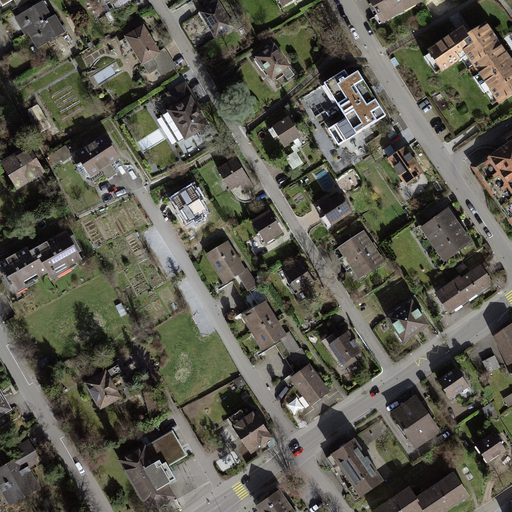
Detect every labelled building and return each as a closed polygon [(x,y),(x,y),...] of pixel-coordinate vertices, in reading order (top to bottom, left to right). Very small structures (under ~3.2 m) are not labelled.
[(14,1),(18,8),(26,4),(28,3),(26,0),(0,0),(4,7),(14,1)] [(219,0),(218,0),(199,12),(216,39),(236,27),(219,0)] [(370,0),(384,24),(428,0),(370,0)] [(22,15),(14,20),(24,36),(28,34),(52,20),(42,3),(29,11),(26,4),(18,8),(22,15)] [(56,17),(52,20),(28,34),(37,51),(40,49),(45,57),(52,53),(47,46),(66,35),(56,17)] [(467,25),(431,51),(446,72),(469,56),(467,53),(479,45),(473,37),(475,36),(467,25)] [(144,26),(124,37),(142,67),(145,66),(149,73),(157,68),(162,76),(176,67),(165,49),(160,52),(144,26)] [(467,53),(469,56),(503,104),(511,97),(511,60),(489,27),(475,36),(473,37),(479,45),(467,53)] [(273,45),(254,59),(271,83),(283,75),(288,82),(295,76),(273,45)] [(347,70),(325,84),(349,120),(338,127),(350,144),(390,118),(360,72),(352,78),(347,70)] [(175,108),(167,112),(186,142),(211,127),(195,102),(197,100),(186,82),(167,94),(175,108)] [(33,110),(43,126),(49,122),(39,106),(33,110)] [(9,114),(0,118),(0,120),(4,128),(14,123),(9,114)] [(289,117),(273,128),(287,149),(302,139),(289,117)] [(507,144),(473,167),(511,224),(511,132),(503,138),(507,144)] [(105,135),(75,154),(91,179),(121,159),(105,135)] [(28,146),(0,162),(0,163),(16,191),(45,174),(28,146)] [(66,146),(55,152),(62,163),(72,157),(66,146)] [(407,147),(390,159),(409,186),(426,174),(407,147)] [(297,153),(287,159),(294,171),(304,165),(297,153)] [(237,159),(219,169),(232,190),(240,185),(244,191),(254,185),(237,159)] [(193,187),(172,200),(187,226),(209,213),(193,187)] [(341,195),(319,209),(332,229),(353,215),(341,195)] [(448,210),(421,231),(445,265),(472,246),(448,210)] [(270,211),(253,220),(266,244),(283,233),(270,211)] [(66,232),(33,251),(48,277),(50,280),(83,262),(66,232)] [(365,232),(338,250),(358,279),(385,261),(365,232)] [(229,242),(207,255),(225,285),(240,276),(248,291),(258,285),(247,267),(245,269),(229,242)] [(28,249),(0,263),(0,265),(16,294),(48,277),(33,251),(30,253),(28,249)] [(302,263),(284,274),(297,295),(315,283),(302,263)] [(460,277),(435,294),(451,317),(494,286),(490,279),(494,276),(485,263),(461,279),(460,277)] [(411,299),(385,315),(402,342),(428,326),(411,299)] [(266,302),(243,316),(264,351),(281,341),(290,355),(291,354),(299,349),(289,332),(286,334),(266,302)] [(511,326),(493,338),(506,367),(511,364),(511,326)] [(331,334),(322,341),(339,365),(360,350),(346,331),(335,339),(331,334)] [(300,368),(288,378),(309,407),(328,393),(307,364),(310,362),(302,348),(299,349),(291,354),(300,368)] [(496,356),(483,362),(489,374),(502,368),(496,356)] [(117,367),(84,384),(100,410),(121,400),(111,379),(122,374),(117,367)] [(454,367),(436,379),(449,398),(467,386),(454,367)] [(0,417),(11,411),(0,390),(0,417)] [(415,395),(389,413),(414,449),(440,432),(415,395)] [(242,411),(229,419),(249,450),(271,437),(253,408),(244,414),(242,411)] [(143,446),(119,459),(147,511),(155,508),(157,511),(166,511),(172,511),(181,508),(169,485),(178,480),(169,464),(186,454),(172,430),(162,437),(158,428),(139,438),(143,446)] [(492,431),(472,443),(486,463),(505,451),(492,431)] [(353,437),(328,454),(357,497),(382,480),(353,437)] [(14,460),(0,467),(0,489),(9,506),(40,489),(28,469),(41,462),(28,440),(9,451),(14,460)] [(451,472),(416,497),(420,511),(442,511),(467,495),(451,472)] [(408,486),(369,511),(420,511),(416,497),(408,486)] [(291,511),(277,491),(254,507),(257,511),(291,511)]
